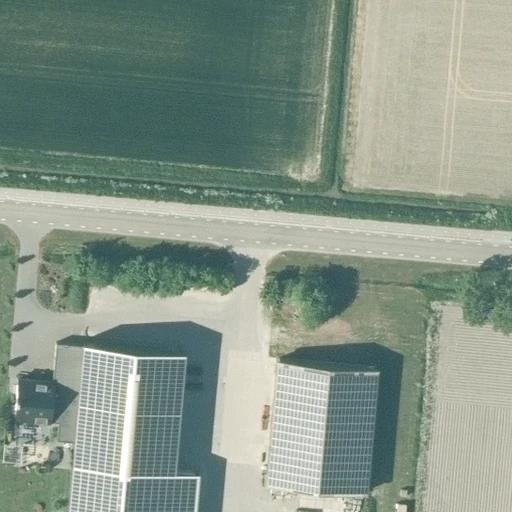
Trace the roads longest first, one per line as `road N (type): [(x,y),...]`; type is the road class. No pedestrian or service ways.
road 1 (tertiary): [(511,251),(0,205)]
road 2 (track): [(241,333),(257,511)]
